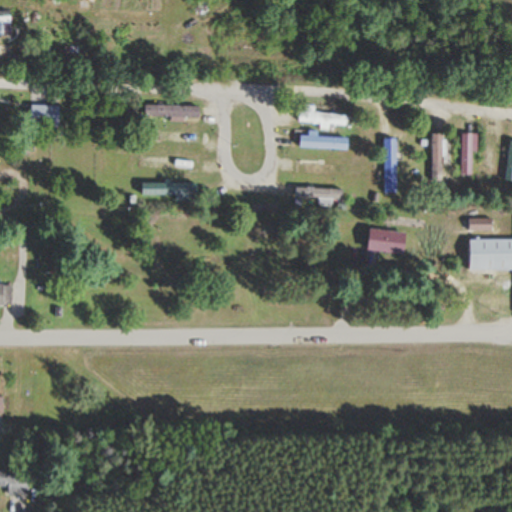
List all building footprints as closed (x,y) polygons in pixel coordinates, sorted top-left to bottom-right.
[(30,106),(30,128),(58,128),(58,106),(30,106)] [(143,118),(198,118),(198,107),(143,107),(143,118)] [(312,114),(312,110),(298,110),(297,125),(344,125),(345,114),(312,114)] [(184,143),(184,151),(198,151),(198,133),(152,133),(152,143),(184,143)] [(431,186),(441,186),(441,135),(431,135),(431,186)] [(471,135),(460,135),(459,176),(471,176),(471,135)] [(298,136),(297,149),(339,150),(340,137),(298,136)] [(395,140),(382,140),(382,194),(395,194),(395,140)] [(494,141),(484,141),(483,178),(494,178),(494,141)] [(503,183),(511,183),(511,142),(508,142),(503,183)] [(137,171),(192,172),(192,159),(138,159),(137,171)] [(343,166),(295,165),(295,176),(343,176),(343,166)] [(194,196),(194,184),(140,184),(140,196),(194,196)] [(343,190),(296,190),(296,201),(343,201),(343,190)] [(182,221),(166,221),(166,255),(182,255),(182,221)] [(405,235),(367,231),(365,253),(402,257),(405,235)] [(10,285),(0,285),(0,306),(10,306),(10,285)] [(0,486),(5,487),(5,496),(27,496),(27,472),(0,472),(0,486)]
